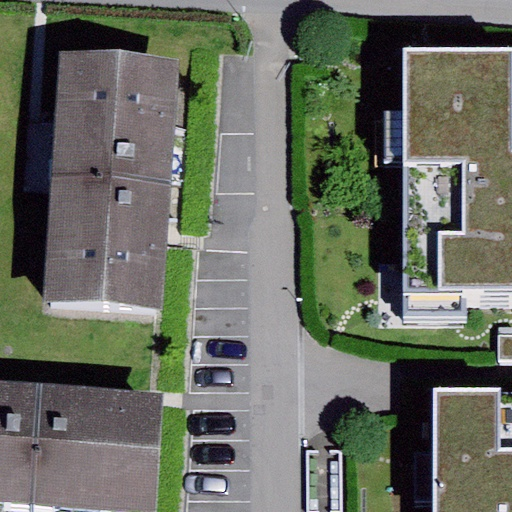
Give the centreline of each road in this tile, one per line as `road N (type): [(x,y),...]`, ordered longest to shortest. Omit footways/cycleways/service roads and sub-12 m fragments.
road 1 (residential): [(275,511),(270,209)]
road 2 (unclassified): [(288,0),(511,9)]
